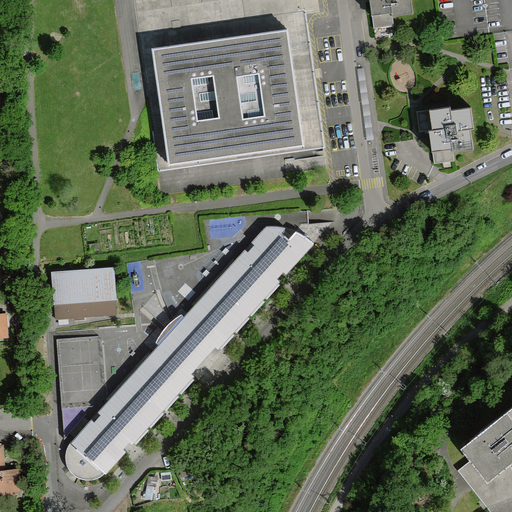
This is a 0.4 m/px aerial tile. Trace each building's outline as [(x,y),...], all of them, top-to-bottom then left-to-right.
[(369,0),(372,15),(392,13),(392,15),(393,15),(413,13),(411,0),(369,0)] [(395,26),(393,15),(392,15),(392,13),(372,15),(374,29),(395,26)] [(288,27),(152,46),(168,162),(304,141),(288,27)] [(475,130),(471,107),(452,112),(452,108),(419,112),(421,132),(429,131),(435,165),(455,161),(454,151),(472,150),(470,130),(475,130)] [(92,419),(71,443),(106,473),(126,450),(123,448),(130,441),(133,443),(194,375),(191,373),(199,364),(204,359),(216,346),(219,348),(280,281),(277,278),(283,271),(286,273),(314,243),(305,235),(296,231),(289,239),(282,232),(286,228),(267,226),(253,242),(255,245),(249,252),(246,250),(185,317),(160,345),(98,412),(101,414),(95,421),(92,419)] [(117,315),(115,267),(52,271),(56,320),(117,315)] [(23,313),(21,299),(14,300),(15,313),(23,313)] [(156,342),(160,345),(185,317),(182,314),(172,321),(164,330),(161,333),(156,342)] [(475,457),(489,474),(498,467),(497,465),(503,460),(506,464),(510,461),(511,458),(511,415),(508,410),(480,431),(483,435),(477,439),(476,438),(466,446),(475,457)] [(99,477),(106,473),(71,443),(66,452),(67,462),(70,470),(79,478),(88,480),(99,477)] [(489,474),(475,457),(458,470),(473,486),(477,490),(504,478),(511,497),(511,465),(510,461),(506,464),(503,460),(497,465),(498,467),(489,474)] [(18,469),(5,470),(0,470),(0,493),(19,492),(18,469)] [(490,506),(511,497),(504,478),(477,490),(490,506)] [(511,511),(511,497),(490,506),(493,511),(511,511)]
